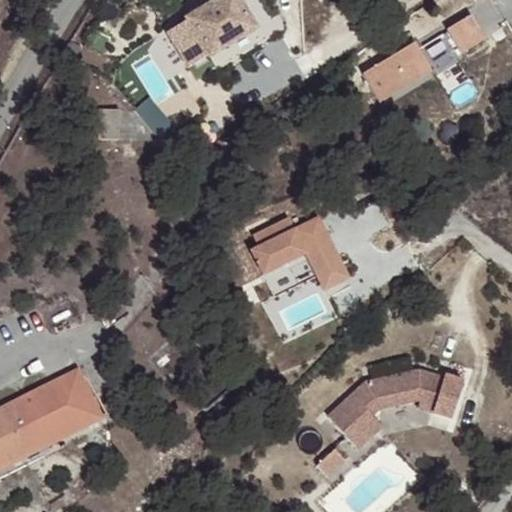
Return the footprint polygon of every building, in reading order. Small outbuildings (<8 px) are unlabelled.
[(224,0),(167,36),(187,71),(213,56),(254,31),(236,0),(224,0)] [(456,31),(471,56),(498,40),(483,15),(456,31)] [(451,34),(371,71),(384,100),(464,63),(451,34)] [(213,56),(187,71),(194,83),(219,68),(213,56)] [(284,229),(279,218),(243,234),(248,246),(242,248),(253,271),(295,253),(311,290),(335,280),(308,219),(284,229)] [(101,422),(78,372),(0,410),(0,471),(42,451),(101,422)] [(323,423),(352,457),(378,434),(368,422),(376,415),(415,407),(417,407),(432,412),(429,419),(448,425),(460,388),(441,382),(440,385),(417,377),(361,389),(323,423)] [(429,419),(432,412),(417,407),(415,415),(429,419)] [(0,488),(46,465),(42,451),(0,471),(0,488)] [(331,456),(310,473),(320,485),(340,467),(331,456)]
